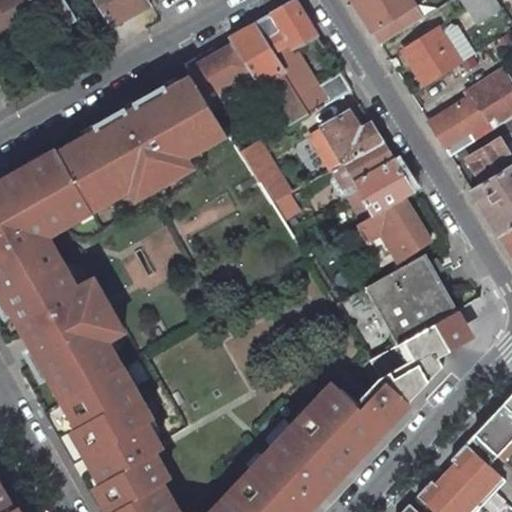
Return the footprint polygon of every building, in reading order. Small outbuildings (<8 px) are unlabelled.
[(0,0),(0,29),(10,24),(44,5),(50,15),(58,31),(79,20),(67,0),(0,0)] [(97,0),(113,24),(151,2),(149,0),(97,0)] [(229,37),(235,47),(262,89),(286,127),(351,90),(340,72),(319,85),(294,46),(316,33),(295,0),(274,12),(229,37)] [(353,0),(381,44),(423,18),(411,0),(353,0)] [(464,0),(479,22),(501,7),(500,5),(496,0),(464,0)] [(403,51),(425,85),(461,62),(476,52),(458,24),(451,23),(440,29),(439,28),(403,51)] [(251,95),(262,89),(235,47),(190,73),(191,74),(216,115),(228,108),(224,101),(247,88),(251,95)] [(495,69),(486,55),(461,73),(470,87),(495,69)] [(424,105),(463,80),(456,68),(417,93),(424,105)] [(31,162),(0,179),(0,275),(1,275),(18,305),(13,309),(35,346),(50,371),(55,381),(61,378),(71,396),(125,365),(127,364),(112,338),(118,334),(102,308),(108,305),(111,303),(96,277),(80,286),(50,235),(83,217),(78,209),(90,202),(103,195),(107,203),(133,188),(148,180),(153,189),(181,175),(175,166),(190,157),(229,135),(216,115),(191,74),(166,88),(165,87),(99,124),(100,126),(33,164),(31,162)] [(470,97),(430,122),(445,147),(483,123),(487,120),(503,109),(486,87),(471,99),(470,97)] [(382,139),(371,122),(360,128),(349,111),(323,125),(345,160),(382,139)] [(488,132),(483,123),(445,147),(451,155),(488,132)] [(468,158),(483,182),(511,164),(511,155),(501,138),(468,158)] [(415,191),(382,139),(345,160),(378,212),(405,197),(415,191)] [(274,172),(256,144),(241,153),(258,180),(274,172)] [(190,157),(175,166),(181,175),(195,167),(190,157)] [(511,226),(511,164),(483,182),(471,189),(500,234),(511,226)] [(289,192),(276,171),(274,172),(258,180),(272,202),(289,192)] [(138,198),(153,189),(148,180),(133,188),(138,198)] [(107,203),(103,195),(90,202),(98,215),(98,216),(110,209),(107,203)] [(431,240),(405,197),(378,212),(356,225),(366,241),(381,232),(396,257),(415,249),(416,250),(431,240)] [(98,215),(90,202),(78,209),(83,217),(86,222),(98,216),(98,215)] [(511,226),(500,234),(511,254),(511,226)] [(456,310),(424,253),(366,287),(398,344),(456,310)] [(127,329),(117,314),(113,316),(108,305),(102,308),(118,334),(127,329)] [(371,358),(381,375),(360,398),(345,385),(338,393),(331,387),(299,422),(297,420),(254,464),(257,466),(212,511),(195,511),(186,511),(168,480),(175,476),(160,450),(166,446),(151,420),(154,418),(155,414),(125,365),(71,396),(63,400),(71,413),(76,416),(79,414),(84,422),(80,424),(95,449),(90,452),(110,487),(107,489),(107,495),(115,509),(110,511),(305,511),(444,364),(441,358),(464,338),(457,327),(464,324),(456,310),(398,344),(371,358)] [(30,349),(37,361),(44,374),(50,371),(35,346),(30,349)] [(338,393),(345,385),(339,379),(331,387),(338,393)] [(511,394),(503,403),(511,411),(511,394)] [(511,411),(503,403),(466,444),(488,465),(489,465),(498,455),(503,460),(511,450),(511,411)] [(451,460),(458,467),(440,487),(432,480),(416,497),(432,511),(475,511),(505,480),(489,465),(488,465),(466,444),(451,460)] [(0,481),(0,511),(20,511),(18,508),(16,510),(0,481)]
